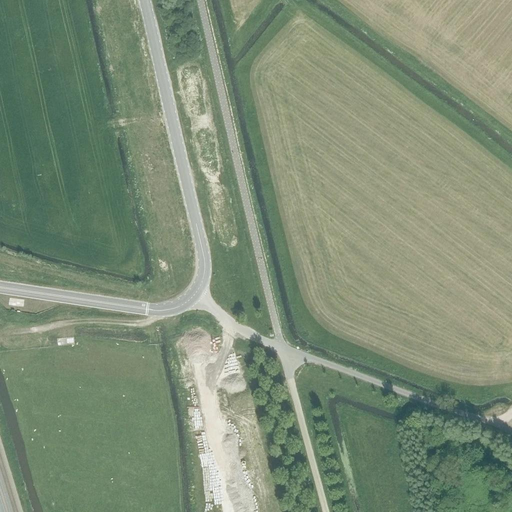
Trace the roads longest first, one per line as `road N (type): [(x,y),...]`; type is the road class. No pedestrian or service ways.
road 1 (tertiary): [(146,0),(204,259),(194,295)]
road 2 (tertiary): [(0,285),(159,311),(194,295)]
road 3 (track): [(324,511),(281,347)]
